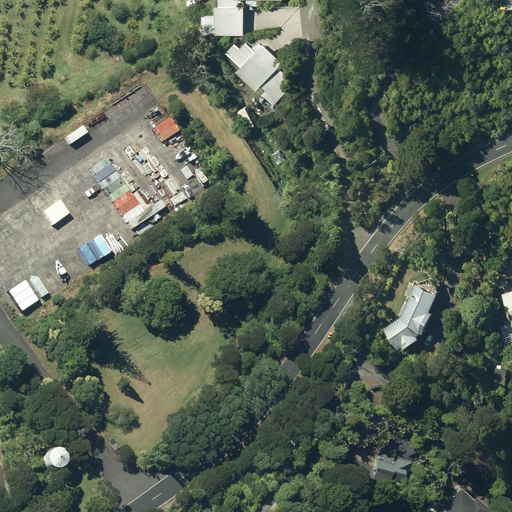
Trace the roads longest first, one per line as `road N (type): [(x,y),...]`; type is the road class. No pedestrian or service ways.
road 1 (tertiary): [(134,511),(213,455),(257,410),(401,214),(460,167),(511,142)]
road 2 (unknown): [(0,327),(141,506)]
